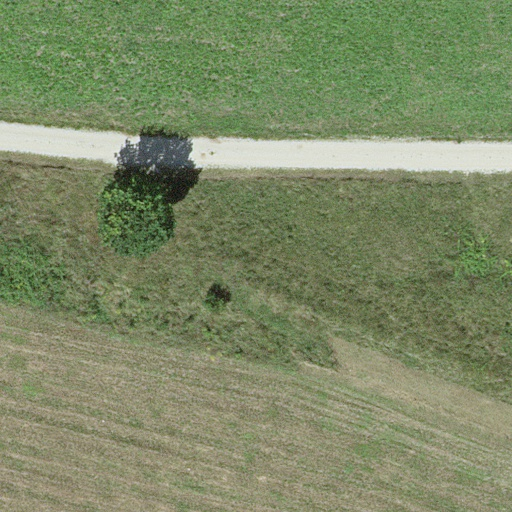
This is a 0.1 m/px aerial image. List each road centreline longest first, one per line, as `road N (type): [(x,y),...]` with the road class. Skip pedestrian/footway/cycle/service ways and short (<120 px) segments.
road 1 (track): [(0,135),(155,153),(511,158)]
road 2 (motorway): [(105,0),(511,207)]
